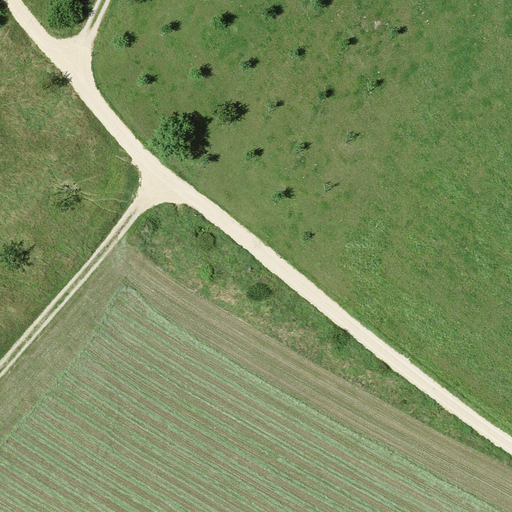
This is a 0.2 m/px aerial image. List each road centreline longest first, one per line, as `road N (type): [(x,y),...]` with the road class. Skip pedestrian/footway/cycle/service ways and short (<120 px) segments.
road 1 (track): [(12,0),(74,69),(155,186),(299,278),(511,440)]
road 2 (track): [(0,367),(155,186)]
